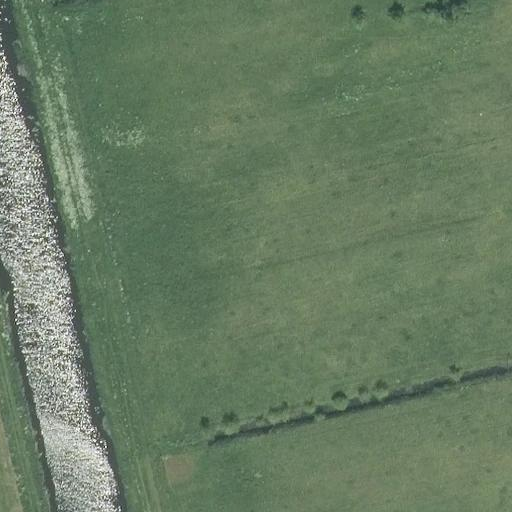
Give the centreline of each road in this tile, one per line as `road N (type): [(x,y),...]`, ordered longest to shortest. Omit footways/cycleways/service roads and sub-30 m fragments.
road 1 (track): [(37,0),(147,511)]
road 2 (track): [(0,353),(36,511)]
